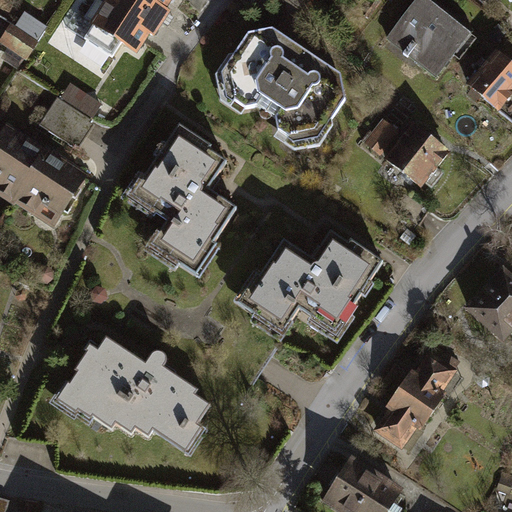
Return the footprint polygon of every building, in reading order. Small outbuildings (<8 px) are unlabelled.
[(97,0),(85,19),(95,25),(86,40),(113,58),(122,44),(136,52),(149,33),(153,36),(168,13),(164,10),(170,0),(97,0)] [(470,33),(428,0),(420,0),(389,39),(436,76),(470,33)] [(30,17),(20,32),(43,47),(52,32),(30,17)] [(15,29),(5,44),(32,62),(43,47),(20,32),(15,29)] [(341,77),(274,32),(248,37),(236,55),(239,69),(229,71),(235,102),(245,109),(256,108),(262,98),(281,111),(276,119),(278,131),(290,138),(321,133),(320,123),(332,121),(346,100),(341,77)] [(511,66),(496,53),(469,85),(511,121),(511,66)] [(93,122),(58,99),(41,125),(76,148),(93,122)] [(396,132),(385,123),(368,145),(379,154),(396,132)] [(212,148),(179,127),(167,146),(164,145),(156,158),(158,159),(146,177),(142,174),(125,199),(154,218),(156,214),(168,222),(156,241),(204,273),(220,249),(214,245),(238,210),(209,192),(228,164),(210,152),(212,148)] [(450,154),(415,127),(388,161),(421,186),(425,182),(432,188),(444,173),(438,169),(450,154)] [(15,201),(44,156),(6,131),(0,139),(0,194),(14,203),(15,201)] [(53,226),(84,178),(45,154),(44,156),(15,201),(53,226)] [(371,283),(384,263),(351,242),(349,245),(331,233),(312,261),(284,242),(261,277),(254,273),(239,296),(288,328),(300,310),(311,318),(308,322),(337,341),(354,317),(350,314),(362,296),(364,297),(373,284),(371,283)] [(50,266),(40,266),(35,274),(40,284),(51,284),(56,274),(50,266)] [(511,277),(477,315),(511,347),(511,277)] [(97,287),(90,293),(92,302),(102,305),(108,298),(105,289),(97,287)] [(146,365),(107,339),(95,356),(89,352),(75,372),(78,374),(70,384),(67,383),(53,403),(75,417),(76,415),(88,424),(93,418),(113,431),(117,425),(132,435),(136,429),(150,438),(155,429),(190,453),(203,432),(197,428),(211,406),(196,396),(199,392),(165,368),(166,365),(167,362),(167,358),(165,355),(161,353),(156,353),(152,356),(146,365)] [(411,396),(444,420),(454,406),(448,402),(466,378),(439,359),(411,396)] [(444,420),(411,396),(382,436),(414,460),(444,420)] [(414,511),(417,508),(362,471),(335,511),(337,511),(414,511)] [(511,487),(511,481),(502,478),(498,491),(509,495),(511,487)] [(7,511),(10,502),(0,498),(0,511),(7,511)]
